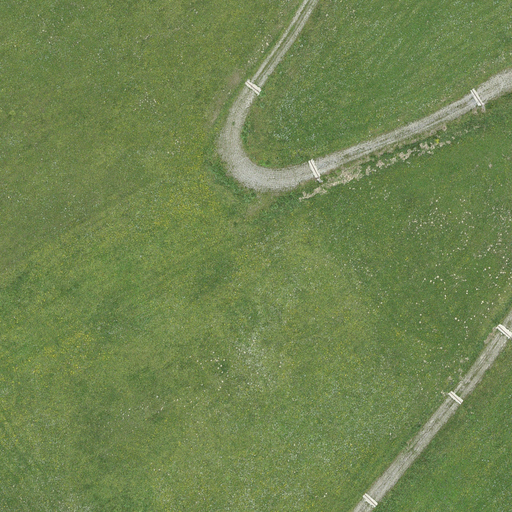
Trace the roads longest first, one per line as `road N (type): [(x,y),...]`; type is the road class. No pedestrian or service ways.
road 1 (track): [(511,78),(304,176),(269,182),(243,174),(230,146),(233,128),(311,0)]
road 2 (track): [(376,511),(511,319)]
